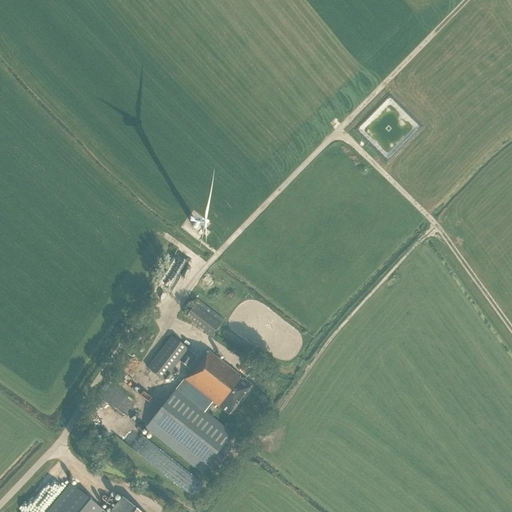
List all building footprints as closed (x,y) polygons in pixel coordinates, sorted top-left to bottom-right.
[(198,300),(195,304),(186,317),(211,336),(221,323),(224,320),(198,300)] [(172,337),(171,337),(147,368),(163,381),(188,349),(172,337)] [(187,367),(196,356),(188,350),(179,361),(187,367)] [(201,358),(184,380),(145,429),(201,473),(232,434),(205,412),(212,402),(228,415),(252,385),(243,379),(242,380),(239,378),(240,376),(208,351),(202,359),(201,358)] [(139,511),(123,498),(110,511),(104,511),(71,484),(47,511),(139,511)]
